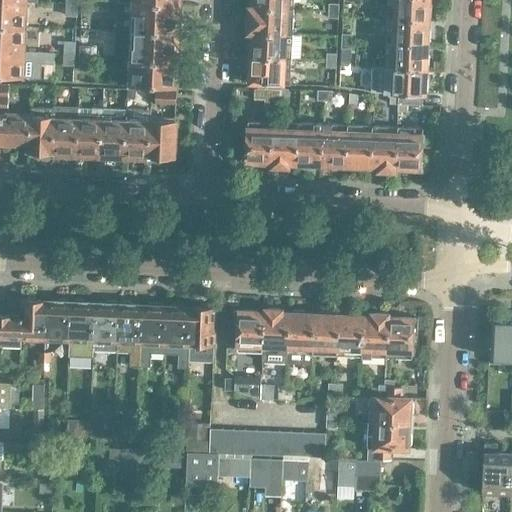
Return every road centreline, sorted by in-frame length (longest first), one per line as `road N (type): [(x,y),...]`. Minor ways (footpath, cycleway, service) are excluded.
road 1 (residential): [(0,269),(456,285)]
road 2 (residential): [(460,211),(210,201)]
road 3 (unclassified): [(445,511),(456,285)]
road 4 (residential): [(460,211),(469,0)]
road 5 (residential): [(210,201),(0,190)]
road 6 (residential): [(210,201),(218,0)]
